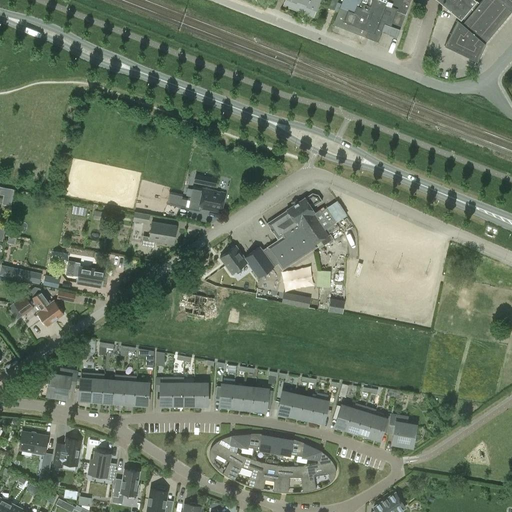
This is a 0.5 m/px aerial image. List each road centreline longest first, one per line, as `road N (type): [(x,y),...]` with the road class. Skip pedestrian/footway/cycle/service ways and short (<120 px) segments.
road 1 (residential): [(24,365),(309,173),(511,256)]
road 2 (tertiary): [(0,15),(511,223)]
road 3 (residential): [(349,506),(393,475),(393,459),(286,427),(112,421)]
road 4 (residential): [(485,81),(431,82),(218,0)]
road 5 (residential): [(293,510),(199,480),(112,421)]
